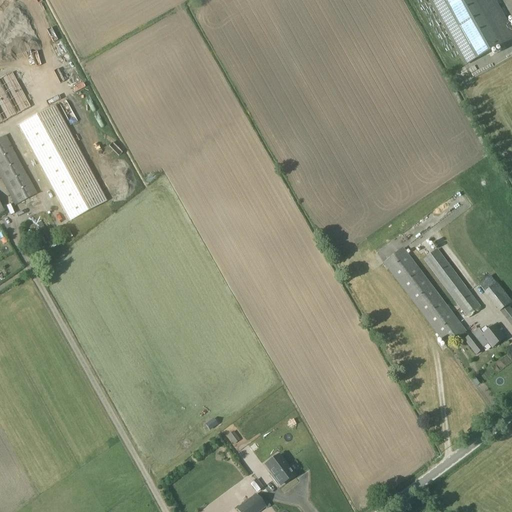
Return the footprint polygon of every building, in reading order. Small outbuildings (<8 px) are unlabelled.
[(511,39),(511,32),(494,0),(428,0),(464,66),(511,39)] [(20,86),(32,83),(28,68),(16,72),(20,86)] [(12,72),(0,78),(0,124),(3,123),(31,109),(12,72)] [(36,95),(50,91),(47,84),(34,88),(36,95)] [(106,201),(55,106),(18,126),(69,221),(106,201)] [(0,179),(15,206),(37,194),(5,135),(0,138),(0,179)] [(406,251),(426,232),(420,226),(400,244),(406,251)] [(446,347),(466,332),(403,248),(383,264),(446,347)] [(424,260),(467,317),(480,307),(436,250),(424,260)] [(511,327),(511,311),(508,306),(511,302),(497,283),(484,294),(500,313),(511,327)] [(495,326),(470,346),(477,355),(483,349),(482,348),(489,343),(493,348),(504,339),(495,326)] [(210,431),(218,425),(213,419),(205,425),(210,431)] [(274,459),(265,466),(272,475),(271,476),(277,485),(278,484),(280,486),(293,476),(288,468),(278,455),(274,459)] [(262,488),(256,480),(251,484),(257,492),(262,488)] [(207,502),(216,503),(217,492),(208,492),(207,502)] [(236,509),(238,511),(257,511),(265,507),(255,495),(236,509)] [(204,511),(196,501),(188,507),(192,511),(204,511)]
